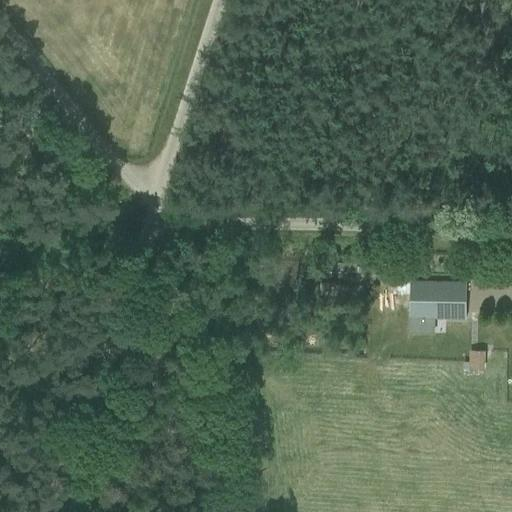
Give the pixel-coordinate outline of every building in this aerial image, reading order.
[(240,130),(225,125),(217,150),(232,155),(240,130)] [(239,277),(255,278),(256,263),(240,262),(239,277)] [(465,282),(409,282),(409,316),(465,316),(465,282)] [(355,295),(353,325),(371,326),(374,295),(355,295)] [(350,339),(351,311),(322,311),(322,338),(350,339)] [(484,369),(484,351),(469,350),(468,369),(484,369)] [(451,374),(466,374),(466,352),(451,352),(451,374)]
